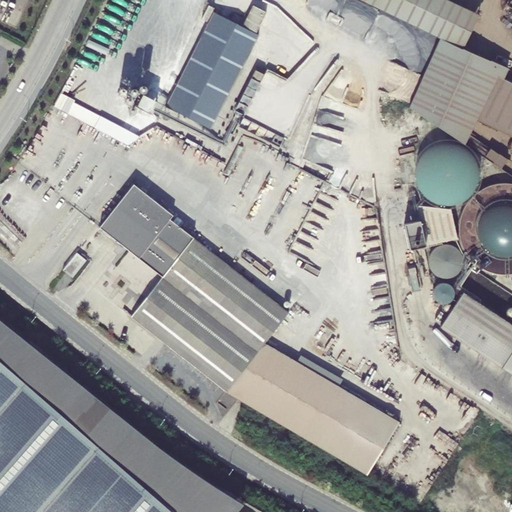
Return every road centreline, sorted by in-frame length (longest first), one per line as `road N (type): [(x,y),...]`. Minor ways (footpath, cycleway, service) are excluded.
road 1 (unclassified): [(339,511),(205,433),(0,268)]
road 2 (unknown): [(23,288),(114,175),(144,168),(341,306)]
road 3 (unknown): [(194,511),(174,479),(0,340)]
road 4 (tertiary): [(0,126),(68,0)]
road 5 (unknown): [(0,435),(106,511)]
